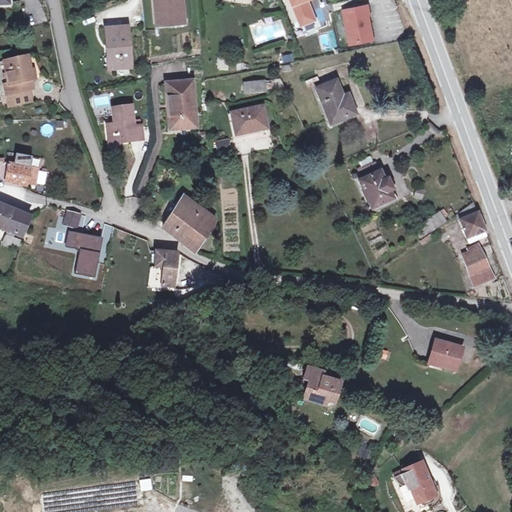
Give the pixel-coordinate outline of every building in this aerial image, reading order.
[(182,0),(155,0),(159,25),(185,22),(182,0)] [(291,0),(303,29),(317,23),(311,7),(310,8),(308,4),(309,3),(317,0),(291,0)] [(367,6),(343,10),(350,44),(373,40),(371,31),(370,31),(369,28),(370,28),(368,15),(369,15),(367,6)] [(128,28),(105,30),(107,51),(113,50),(115,70),(132,68),(128,28)] [(25,56),(4,63),(9,84),(5,85),(7,95),(28,90),(33,89),(31,80),(34,79),(32,70),(29,71),(25,56)] [(195,81),(168,83),(171,128),(198,127),(195,81)] [(263,81),(245,84),(246,92),(264,90),(263,81)] [(336,81),(317,89),(329,120),(344,114),(346,118),(355,115),(348,96),(343,98),(336,81)] [(28,90),(7,95),(10,107),(31,102),(28,90)] [(114,124),(107,125),(108,137),(116,136),(117,143),(126,142),(126,140),(130,140),(130,141),(143,139),(142,126),(134,127),(131,106),(112,109),(114,124)] [(263,107),(232,115),(237,136),(268,129),(263,107)] [(344,114),(329,120),(331,125),(346,118),(344,114)] [(217,152),(230,149),(228,139),(214,141),(217,152)] [(39,169),(31,168),(33,156),(17,153),(14,164),(0,162),(0,161),(0,177),(4,178),(35,184),(39,169)] [(380,171),(359,181),(363,190),(361,191),(367,201),(368,201),(372,209),(393,199),(389,191),(392,190),(387,180),(384,181),(380,171)] [(183,196),(180,202),(216,228),(215,219),(183,196)] [(180,202),(163,228),(180,242),(194,253),(206,234),(210,236),(216,228),(180,202)] [(459,221),(477,213),(474,203),(457,214),(459,221)] [(0,228),(6,230),(14,211),(0,204),(0,228)] [(14,211),(6,230),(7,231),(15,234),(23,237),(31,218),(14,211)] [(67,212),(64,225),(77,228),(80,216),(67,212)] [(446,222),(439,212),(414,230),(421,240),(446,222)] [(477,213),(459,221),(467,239),(484,232),(485,231),(478,214),(477,213)] [(103,237),(68,230),(65,246),(79,249),(74,273),(95,277),(103,237)] [(7,231),(3,243),(17,248),(20,240),(13,238),(15,234),(7,231)] [(486,236),(484,232),(467,239),(469,243),(486,236)] [(432,237),(430,234),(420,242),(422,244),(432,237)] [(479,248),(462,256),(474,288),(494,280),(479,248)] [(178,252),(155,251),(154,267),(163,267),(161,286),(174,288),(178,252)] [(434,340),(428,363),(456,371),(462,348),(434,340)] [(310,384),(306,400),(325,406),(328,397),(336,399),(341,383),(322,378),(324,373),(307,368),(303,378),(308,380),(307,384),(310,384)] [(333,409),(336,399),(328,397),(325,406),(333,409)] [(426,475),(421,462),(403,470),(404,473),(398,475),(394,477),(395,479),(396,481),(399,484),(403,486),(408,483),(417,502),(420,501),(431,496),(438,493),(438,489),(435,484),(433,479),(429,474),(426,475)] [(34,480),(28,511),(77,511),(81,487),(34,480)] [(431,496),(420,501),(422,505),(433,500),(431,496)]
